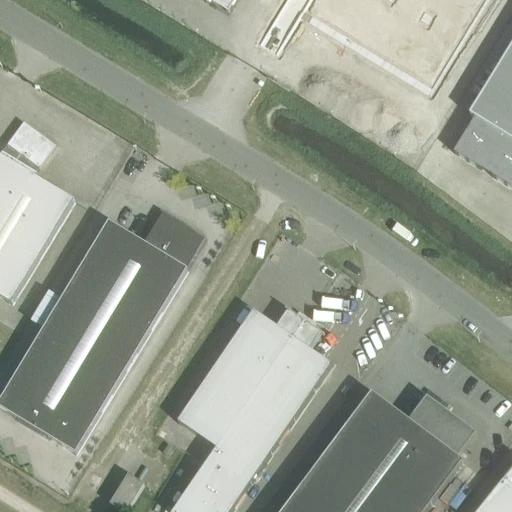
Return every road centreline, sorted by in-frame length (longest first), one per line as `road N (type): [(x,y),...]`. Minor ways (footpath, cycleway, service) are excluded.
road 1 (unclassified): [(0,15),(380,247),(511,351)]
road 2 (track): [(286,189),(85,495)]
road 3 (unknown): [(511,232),(415,156)]
